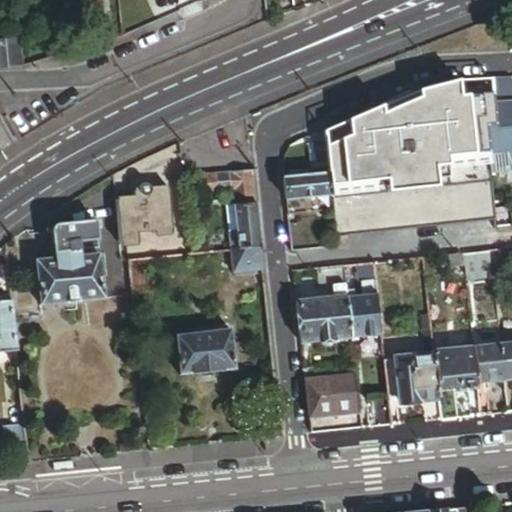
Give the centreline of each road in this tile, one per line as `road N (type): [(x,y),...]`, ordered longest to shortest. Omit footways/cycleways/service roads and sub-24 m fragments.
road 1 (residential): [(511,65),(450,67),(276,136),(266,158),(301,484)]
road 2 (tertiary): [(420,0),(78,153),(0,207)]
road 3 (secondary): [(41,511),(301,484)]
road 4 (residential): [(0,80),(100,66),(244,0)]
road 5 (secondary): [(342,480),(511,463)]
